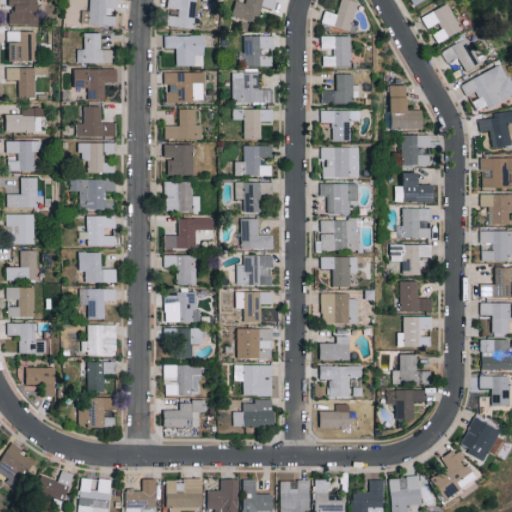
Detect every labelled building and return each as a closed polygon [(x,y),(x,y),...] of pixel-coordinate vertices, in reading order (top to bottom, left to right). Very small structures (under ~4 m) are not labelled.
[(37,24),(37,0),(9,0),(9,9),(8,9),(9,24),(37,24)] [(89,0),(88,10),(81,10),(80,23),(114,26),(116,15),(106,14),(107,7),(116,8),(116,0),(89,0)] [(196,0),(167,0),(166,7),(177,9),(176,15),(166,14),(165,24),(192,28),(196,0)] [(275,0),(245,0),(245,2),(238,0),(235,0),(232,14),(257,22),(262,6),(273,9),(275,0)] [(356,1),(353,0),(339,0),(336,13),(324,10),(320,22),(349,29),(356,1)] [(421,16),(427,28),(437,22),(440,29),(432,33),(436,42),(461,30),(448,3),(421,16)] [(35,60),(35,30),(8,30),(8,60),(35,60)] [(76,62),(113,62),(112,48),(101,48),(100,32),(83,32),(83,48),(76,48),(76,62)] [(193,65),(192,54),(204,54),(204,34),(164,35),(164,48),(175,48),(176,65),(193,65)] [(273,35),(244,35),(244,65),(271,65),(271,54),(260,54),(260,47),(273,48),(273,35)] [(322,65),(350,65),(351,36),(320,35),(320,49),(322,49),(322,65)] [(440,51),(446,63),(458,56),(466,71),(481,63),(466,37),(440,51)] [(461,83),(468,98),(470,97),(477,111),(511,94),(511,85),(502,63),(461,83)] [(73,87),(87,87),(87,99),(104,99),(104,82),(116,81),(116,67),(73,68),(73,87)] [(164,84),(166,84),(167,101),(204,101),(203,71),(163,72),(164,84)] [(257,71),(242,72),(242,76),(231,76),(231,102),(272,101),(272,88),(257,88),(257,71)] [(321,101),(357,101),(357,84),(352,84),(352,73),(335,73),(335,90),(321,90),(321,101)] [(391,129),(423,128),(422,109),(407,109),(406,84),(390,85),(391,129)] [(115,122),(101,122),(101,105),(83,106),(83,122),(75,123),(76,136),(115,135),(115,122)] [(21,107),(21,113),(5,113),(6,131),(43,130),(42,106),(21,107)] [(164,138),(202,138),(202,124),(195,123),(195,108),(179,108),(178,125),(164,125),(164,138)] [(244,138),(261,138),(261,121),(273,120),(272,108),(232,109),(232,119),(243,118),(244,138)] [(358,119),(358,109),(320,110),(320,122),(331,121),(331,140),(348,140),(348,120),(358,119)] [(479,118),(480,131),(490,130),(492,146),(511,144),(510,132),(511,132),(509,121),(511,120),(511,109),(493,112),(493,117),(479,118)] [(431,134),(401,134),(402,164),(430,164),(430,150),(431,149),(431,134)] [(7,169),(33,170),(34,150),(41,150),(41,140),(6,139),(6,152),(17,153),(17,160),(7,160),(7,169)] [(86,172),(114,171),(114,162),(103,162),(103,154),(115,153),(115,141),(79,142),(79,160),(86,160),(86,172)] [(192,143),(164,144),(164,158),(167,158),(167,174),(193,173),(192,143)] [(271,175),(271,164),(260,164),(260,157),(271,157),(272,145),(243,144),(243,160),(235,160),(235,174),(271,175)] [(323,177),(358,177),(357,146),(320,146),(320,158),(323,158),(323,177)] [(481,186),(511,185),(511,156),(480,157),(481,186)] [(434,200),(434,184),(419,184),(419,172),(403,172),(404,185),(394,185),(395,201),(434,200)] [(6,193),(6,206),(38,206),(37,177),(20,177),(21,193),(6,193)] [(79,208),(112,208),(113,197),(106,197),(107,179),(70,178),(69,190),(79,190),(79,208)] [(164,211),(199,210),(199,195),(192,195),(191,180),(164,181),(164,211)] [(235,198),(243,198),(243,211),(260,211),(260,193),(271,193),(271,181),(235,181),(235,198)] [(326,195),(326,213),(349,214),(349,199),(357,200),(357,183),(320,182),(320,195),(326,195)] [(511,210),(511,193),(480,193),(479,205),(490,206),(489,223),(510,224),(510,210),(511,210)] [(403,224),(396,225),(397,238),(429,237),(429,219),(432,219),(432,207),(402,208),(403,224)] [(34,213),(5,213),(5,226),(11,226),(11,243),(34,243),(34,213)] [(114,245),(114,234),(103,234),(103,227),(115,227),(115,215),(86,215),(86,230),(79,230),(78,240),(86,241),(86,245),(114,245)] [(177,217),(178,234),(163,234),(164,248),(194,248),(194,229),(213,228),(213,217),(177,217)] [(240,248),(272,248),(272,234),(257,234),(258,218),(240,217),(240,248)] [(357,220),(319,219),(319,240),(314,240),(313,250),(356,250),(357,220)] [(481,250),(481,259),(511,259),(511,229),(480,229),(479,242),(490,242),(490,250),(481,250)] [(402,274),(420,274),(420,257),(431,257),(430,243),(390,244),(390,260),(402,260),(402,274)] [(37,249),(20,250),(20,266),(6,266),(6,280),(38,279),(37,249)] [(115,268),(100,268),(100,251),(78,252),(78,270),(84,270),(84,282),(115,281),(115,268)] [(195,284),(194,254),(163,255),(163,267),(174,266),(175,284),(195,284)] [(271,285),(271,267),(273,267),(273,255),(242,254),(242,264),(236,264),(236,284),(271,285)] [(331,268),(331,285),(348,285),(347,272),(356,271),(355,255),(319,256),(320,268),(331,268)] [(480,297),(511,297),(510,280),(511,279),(511,266),(494,267),(495,283),(479,283),(480,297)] [(400,311),(432,310),(432,297),(417,297),(417,280),(399,281),(400,311)] [(6,285),(6,298),(17,299),(17,306),(7,306),(7,316),(34,316),(34,304),(42,304),(42,286),(6,285)] [(114,288),(78,288),(78,304),(86,304),(86,318),(104,318),(103,300),(115,300),(114,288)] [(235,307),(243,307),(243,320),(259,320),(259,303),(273,303),(272,290),(235,291),(235,307)] [(197,291),(164,291),(163,320),(199,321),(200,309),(196,309),(197,291)] [(348,293),(320,293),(320,322),(357,322),(356,298),(348,298),(348,293)] [(511,302),(479,302),(479,314),(492,314),(492,334),(509,334),(509,318),(511,318),(511,302)] [(431,316),(403,316),(403,332),(397,332),(397,346),(429,346),(429,336),(420,336),(420,329),(431,329),(431,316)] [(36,322),(7,322),(7,335),(18,335),(18,352),(46,352),(46,340),(36,340),(36,322)] [(114,354),(115,324),(86,324),(86,340),(80,340),(80,354),(114,354)] [(202,343),(201,327),(162,328),(163,343),(173,342),(174,358),(192,357),(192,343),(202,343)] [(237,357),(272,358),(272,328),(237,328),(237,357)] [(335,342),(319,342),(319,359),(348,360),(349,336),(336,335),(335,342)] [(481,368),(511,368),(511,351),(508,351),(509,338),(481,338),(481,368)] [(400,369),(392,369),(392,384),(420,384),(420,370),(416,370),(416,354),(400,353),(400,369)] [(103,390),(104,373),(114,373),(114,361),(87,360),(86,390),(103,390)] [(201,364),(163,364),(164,395),(192,395),(192,385),(201,385),(201,364)] [(271,364),(234,364),(234,380),(243,380),(242,395),(271,395),(271,364)] [(361,364),(319,365),(319,379),(328,378),(328,396),(349,396),(348,377),(361,377),(361,364)] [(25,383),(42,384),(41,395),(54,395),(55,367),(26,366),(25,383)] [(479,387),(491,387),(491,404),(508,405),(509,375),(479,375),(479,387)] [(396,419),(414,418),(414,401),(424,401),(424,389),(395,389),(396,419)] [(78,423),(86,423),(86,427),(114,426),(114,416),(103,417),(103,408),(110,407),(110,396),(84,397),(84,406),(77,406),(78,423)] [(232,425),(272,426),(272,399),(254,398),(254,402),(242,402),(242,410),(232,410),(232,425)] [(163,409),(164,427),(199,426),(199,411),(205,411),(205,399),(190,399),(191,402),(180,402),(180,409),(163,409)] [(319,410),(319,427),(354,426),(354,413),(349,413),(349,403),(335,403),(335,410),(319,410)] [(482,460),(499,429),(474,416),(460,442),(469,447),(467,451),(482,460)] [(35,458),(11,442),(0,458),(0,470),(13,479),(10,483),(15,487),(35,458)] [(475,478),(456,448),(441,457),(447,467),(431,477),(443,498),(475,478)] [(54,498),(52,503),(63,506),(73,473),(61,469),(58,480),(41,475),(35,492),(54,498)] [(390,477),(391,511),(406,511),(406,504),(420,504),(419,476),(390,477)] [(77,511),(93,511),(95,511),(108,511),(111,479),(81,477),(77,511)] [(154,511),(155,478),(142,478),(142,490),(127,489),(126,507),(140,507),(140,511),(154,511)] [(202,508),(202,478),(166,478),(166,511),(180,511),(180,508),(202,508)] [(237,511),(237,478),(220,478),(220,489),(207,489),(208,507),(217,507),(216,511),(237,511)] [(273,509),(273,493),(256,493),(256,478),(242,479),(242,511),(256,511),(256,510),(273,509)] [(280,511),(310,511),(310,479),(280,480),(280,511)] [(329,479),(315,479),(315,511),(346,511),(346,494),(329,494),(329,479)] [(383,511),(384,479),(370,479),(370,491),(352,491),(351,511),(383,511)]
